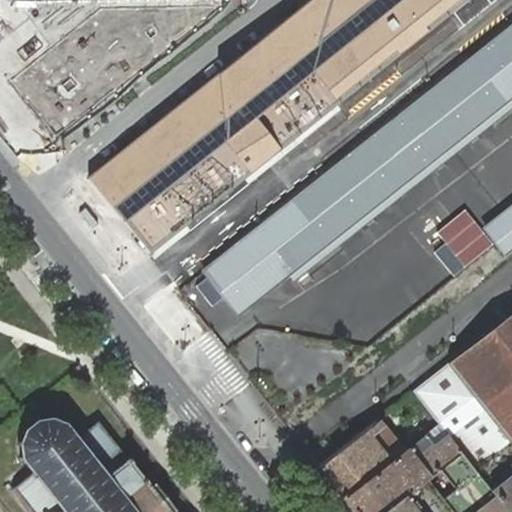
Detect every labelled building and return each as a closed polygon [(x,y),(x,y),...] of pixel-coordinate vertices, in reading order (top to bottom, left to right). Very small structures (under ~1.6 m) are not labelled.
[(317,0),(93,179),(152,252),(468,0),(317,0)] [(66,140),(218,3),(95,4),(10,76),(66,140)] [(511,20),(196,273),(233,318),(511,93),(511,20)] [(511,200),(476,228),(498,255),(511,244),(511,200)] [(511,314),(449,363),(511,443),(511,314)] [(428,379),(413,391),(439,424),(446,434),(460,452),(472,468),(495,498),(506,511),(511,511),(511,443),(449,363),(448,363),(428,379)] [(352,439),(316,467),(343,499),(404,452),(408,448),(382,415),(378,418),(352,439)] [(171,511),(175,509),(155,483),(150,487),(146,483),(149,481),(146,477),(144,479),(131,463),(134,461),(131,457),(128,459),(127,458),(127,459),(99,424),(101,423),(99,420),(97,421),(96,420),(94,421),(93,422),(94,424),(87,429),(79,436),(78,435),(76,437),(67,426),(69,424),(66,421),(63,424),(54,420),(54,416),(50,416),(49,419),(40,421),(38,417),(34,419),(35,423),(27,429),(25,427),(22,431),(24,433),(20,442),(17,441),(16,446),(20,447),(22,457),(19,458),(21,462),(24,460),(33,471),(30,473),(31,474),(22,481),(15,486),(14,484),(13,485),(12,486),(13,488),(11,489),(13,493),(15,491),(31,511),(171,511)] [(404,452),(343,499),(353,511),(383,511),(405,496),(430,476),(460,452),(446,434),(439,424),(423,437),(408,448),(404,452)] [(506,511),(495,498),(472,468),(460,452),(430,476),(405,496),(383,511),(506,511)]
